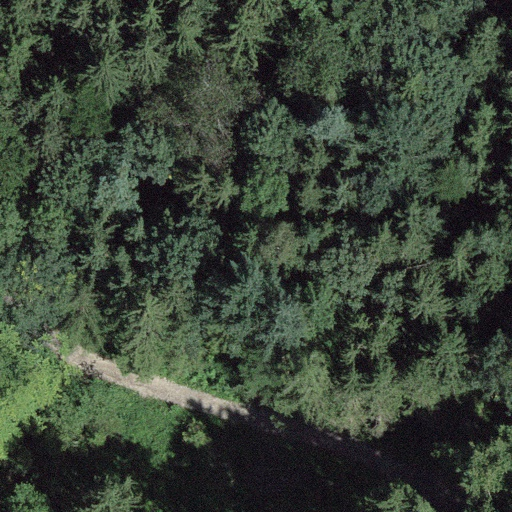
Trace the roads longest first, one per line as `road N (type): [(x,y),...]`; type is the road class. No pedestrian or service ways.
road 1 (track): [(475,477),(404,474),(236,405),(0,275)]
road 2 (track): [(386,511),(475,477),(511,480)]
